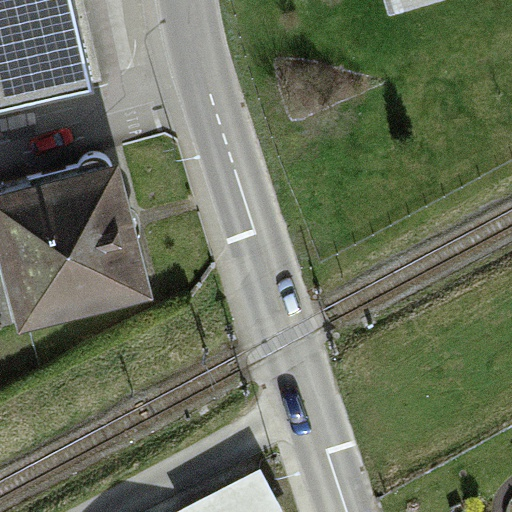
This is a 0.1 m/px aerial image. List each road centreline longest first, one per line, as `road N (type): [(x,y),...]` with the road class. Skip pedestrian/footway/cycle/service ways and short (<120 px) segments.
road 1 (secondary): [(346,511),(199,62),(187,0)]
road 2 (track): [(310,400),(102,511)]
